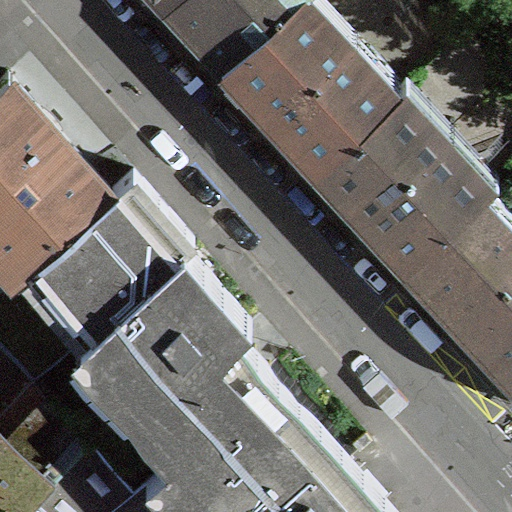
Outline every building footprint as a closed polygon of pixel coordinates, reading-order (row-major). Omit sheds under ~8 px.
[(168,0),(182,14),(223,59),(286,0),(168,0)] [(250,87),(317,159),(390,91),(304,0),(286,0),(223,59),(250,87)] [(0,249),(18,269),(114,185),(11,69),(0,81),(0,249)] [(408,74),(390,91),(317,159),(341,185),(406,255),(484,182),(440,135),(453,123),(408,74)] [(252,316),(186,241),(195,234),(135,166),(114,185),(18,269),(0,285),(0,339),(34,374),(82,331),(177,439),(133,477),(91,429),(19,511),(388,511),(398,503),(241,326),(252,316)] [(484,182),(406,255),(439,290),(511,369),(511,368),(511,209),(485,181),(484,182)] [(0,511),(19,511),(89,431),(47,387),(7,432),(0,425),(0,396),(15,379),(0,363),(0,511)] [(405,511),(398,503),(388,511),(405,511)]
